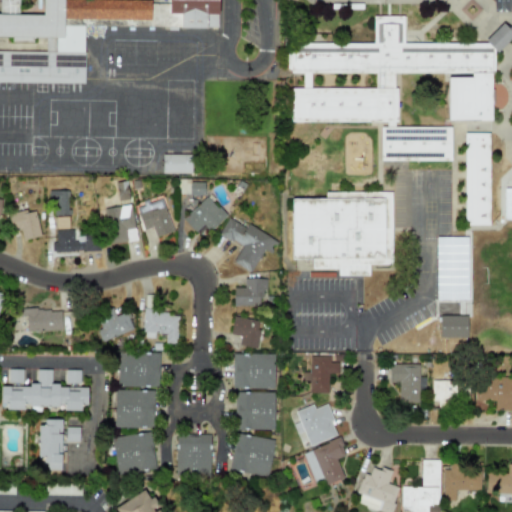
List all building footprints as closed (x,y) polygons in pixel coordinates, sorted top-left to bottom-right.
[(0,81),(82,83),(83,21),(218,24),(218,0),(42,0),(42,15),(0,15),(0,36),(44,37),(44,46),(0,45),(0,81)] [(0,0),(0,12),(19,12),(19,0),(0,0)] [(290,88),(375,88),(375,71),(290,72),(289,43),(373,43),(373,16),(404,16),(404,43),(495,43),(493,120),(446,121),(447,75),(396,74),(397,121),(290,120),(290,88)] [(380,126),(450,127),(451,160),(380,159),(380,126)] [(464,133),(489,133),(489,225),(464,226),(464,133)] [(161,173),(190,173),(191,155),(162,154),(161,173)] [(115,183),(116,200),(126,199),(125,182),(115,183)] [(511,188),(504,188),(503,219),(511,218),(511,188)] [(68,216),(68,191),(49,190),(49,215),(68,216)] [(203,223),(210,230),(225,216),(207,196),(181,219),(194,232),(203,223)] [(172,231),(160,197),(134,207),(143,230),(151,227),(155,237),(172,231)] [(384,198),(384,258),(291,259),(290,198),(384,198)] [(105,244),(136,241),(132,206),(101,209),(105,244)] [(10,231),(20,230),(22,240),(39,237),(35,210),(8,213),(10,231)] [(276,241),(247,224),(245,228),(227,218),(218,233),(241,247),(232,261),(250,272),(263,250),(269,253),(276,241)] [(98,251),(98,233),(74,233),(74,230),(55,230),(55,243),(51,243),(51,251),(98,251)] [(467,237),(435,237),(435,300),(468,300),(467,237)] [(232,306),(262,307),(263,279),(244,278),(243,288),(233,287),(232,306)] [(26,331),(61,330),(60,309),(19,311),(19,316),(26,316),(26,331)] [(101,329),(96,330),(99,340),(132,331),(126,313),(114,316),(112,309),(96,314),(101,329)] [(176,344),(177,313),(143,312),(142,338),(153,338),(154,333),(165,334),(164,343),(176,344)] [(438,337),(466,337),(466,316),(439,315),(438,337)] [(257,348),(259,320),(232,318),(230,335),(239,336),(238,346),(257,348)] [(116,386),(158,387),(159,354),(117,352),(116,386)] [(273,389),(274,354),(232,353),(232,388),(273,389)] [(329,357),(310,356),(309,392),(327,393),(328,373),(337,374),(337,363),(329,362),(329,357)] [(388,382),(398,383),(397,402),(417,403),(418,364),(388,364),(388,382)] [(0,385),(0,401),(0,408),(23,409),(23,405),(63,406),(63,409),(86,409),(86,387),(50,386),(51,370),(35,369),(35,386),(0,385)] [(22,369),(8,369),(7,384),(22,385),(22,369)] [(79,384),(79,370),(65,370),(64,383),(79,384)] [(474,409),(511,410),(511,377),(475,377),(474,409)] [(430,402),(457,402),(458,381),(431,380),(430,402)] [(152,428),(153,390),(114,389),(114,427),(152,428)] [(274,392),(234,391),(233,429),(273,430),(274,392)] [(308,446),(337,435),(325,404),(313,408),(312,405),(295,411),(308,446)] [(61,420),(44,419),(44,426),(37,426),(37,456),(41,456),(40,470),(60,470),(61,420)] [(78,443),(78,427),(64,427),(64,443),(78,443)] [(115,473),(154,470),(150,433),(111,436),(115,473)] [(273,440),(235,433),(228,470),(266,477),(273,440)] [(210,435),(175,434),(175,475),(209,476),(210,435)] [(302,452),(314,482),(323,478),(325,485),(343,478),(335,459),(345,455),(338,438),(302,452)] [(437,511),(438,460),(420,460),(420,487),(400,486),(399,511),(437,511)] [(511,464),(507,464),(506,472),(485,472),(485,494),(511,494),(511,464)] [(442,470),(441,500),(455,501),(455,490),(479,491),(480,466),(449,466),(448,470),(442,470)] [(389,511),(398,487),(386,483),(391,471),(379,467),(378,470),(371,467),(368,476),(361,474),(355,493),(360,495),(357,503),(382,511),(389,511)] [(80,495),(80,485),(45,486),(45,495),(80,495)] [(113,507),(115,511),(158,511),(156,508),(144,489),(113,507)]
